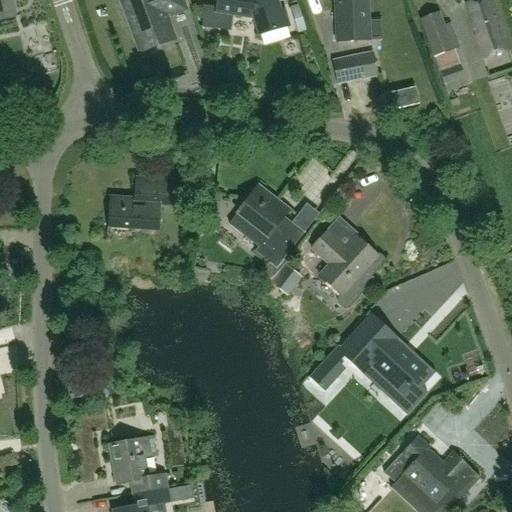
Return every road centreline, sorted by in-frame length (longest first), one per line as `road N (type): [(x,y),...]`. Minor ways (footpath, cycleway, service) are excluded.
road 1 (residential): [(102,117),(301,128),(373,140),(414,167),(434,193),(511,401)]
road 2 (residential): [(51,140),(36,478),(44,511)]
road 3 (residential): [(102,117),(64,0)]
